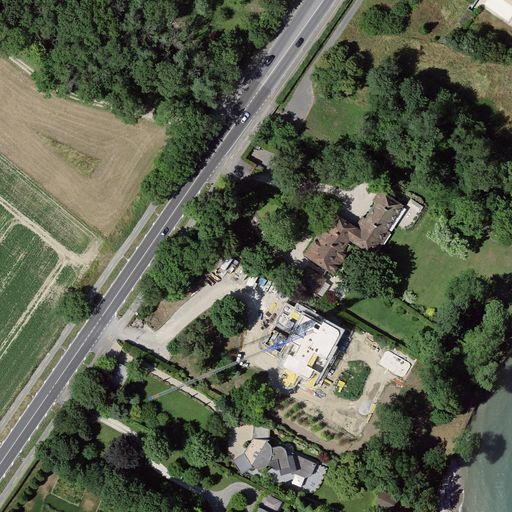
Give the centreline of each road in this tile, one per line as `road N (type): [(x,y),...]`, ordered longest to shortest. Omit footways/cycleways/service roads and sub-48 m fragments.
road 1 (primary): [(0,465),(320,0)]
road 2 (track): [(0,46),(72,94),(188,123),(212,120)]
